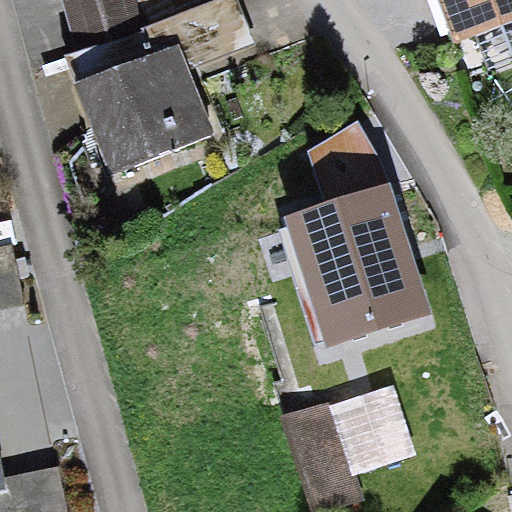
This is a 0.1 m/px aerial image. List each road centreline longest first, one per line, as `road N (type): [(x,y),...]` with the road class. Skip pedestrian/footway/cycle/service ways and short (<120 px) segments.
road 1 (residential): [(0,3),(132,511)]
road 2 (residential): [(333,0),(466,210),(511,323)]
